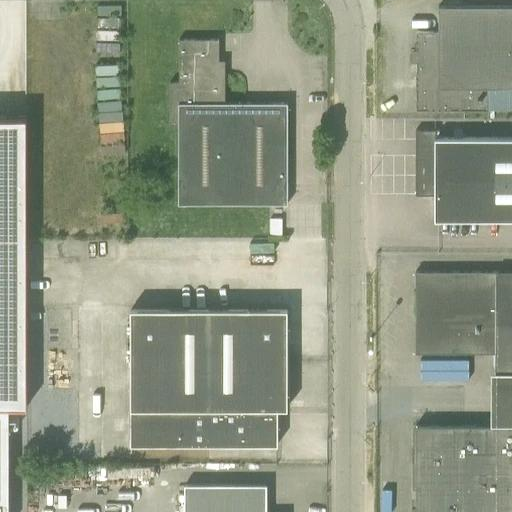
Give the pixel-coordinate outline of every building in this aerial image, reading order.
[(416,109),(488,109),(488,87),(511,86),(511,6),(438,6),(438,32),(416,31),(416,109)] [(178,124),(178,202),(267,203),(287,203),(287,103),(225,102),(225,73),(219,73),(219,39),(179,39),(179,81),(171,82),(170,123),(178,124)] [(0,511),(9,511),(10,406),(27,406),(27,116),(0,116),(0,511)] [(434,219),(497,219),(511,219),(511,137),(436,138),(436,129),(415,129),(415,195),(435,194),(434,219)] [(511,511),(511,270),(435,271),(415,271),(415,353),(495,352),(495,425),(415,425),(415,511),(511,511)] [(131,431),(131,444),(277,443),(277,407),(287,407),(287,309),(267,309),(130,308),(131,419),(114,419),(114,431),(131,431)] [(266,511),(266,484),(185,484),(184,511),(266,511)]
